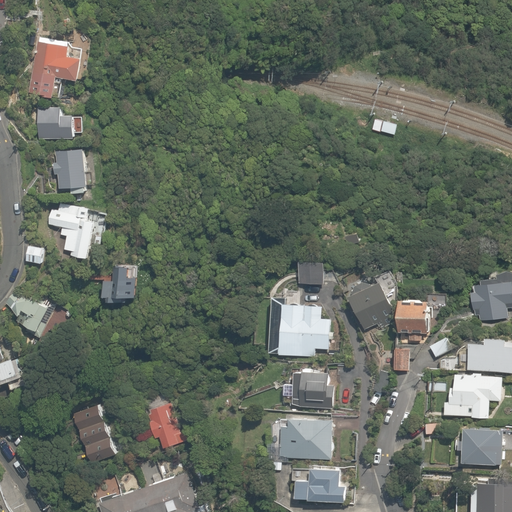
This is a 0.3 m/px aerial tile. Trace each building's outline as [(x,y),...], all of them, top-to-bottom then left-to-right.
[(33,97),(54,99),(57,77),(83,79),(85,56),(69,55),(71,38),(39,35),(33,97)] [(63,113),(63,105),(39,106),(41,139),(77,137),(77,132),(84,132),(84,118),(76,119),(76,112),(63,113)] [(374,129),(382,131),(384,121),(376,119),(374,129)] [(399,124),(386,121),(384,130),(397,134),(399,124)] [(56,173),(59,172),(61,188),(72,187),(72,192),(88,190),(87,185),(90,184),(88,171),(93,170),(91,155),(86,156),(85,145),(56,149),(57,155),(54,155),(56,173)] [(95,235),(91,234),(94,214),(53,208),(50,224),(65,226),(63,235),(68,236),(66,256),(88,259),(91,260),(95,235)] [(47,244),(29,244),(28,260),(46,261),(47,244)] [(301,253),(299,282),(324,284),(326,255),(301,253)] [(117,261),(117,274),(106,275),(107,298),(121,297),(121,293),(141,293),(140,260),(117,261)] [(380,278),(349,292),(367,331),(398,317),(380,278)] [(480,324),(494,323),(494,318),(507,318),(507,306),(511,306),(511,278),(479,280),(479,288),(473,288),(474,310),(480,309),(480,324)] [(10,315),(19,320),(25,308),(33,313),(27,324),(40,330),(53,306),(23,290),(10,315)] [(325,304),(299,302),(300,291),(275,290),(271,354),(280,354),(316,357),(317,347),(331,348),(332,338),(335,338),(335,328),(332,328),(333,317),(324,316),(325,304)] [(397,368),(410,369),(411,359),(414,359),(424,343),(425,334),(434,335),(436,294),(400,292),(397,368)] [(73,313),(58,305),(41,338),(56,346),(73,313)] [(452,331),(431,344),(439,357),(461,343),(452,331)] [(511,336),(471,334),(469,369),(474,369),(484,370),(511,371),(511,336)] [(0,384),(13,380),(25,376),(17,356),(5,360),(0,343),(0,384)] [(294,385),(285,384),(284,404),(309,405),(310,398),(328,399),(330,364),(295,362),(294,385)] [(474,369),(474,373),(457,372),(456,386),(452,386),(452,401),(447,401),(446,413),(491,415),(492,399),(503,400),(505,375),(483,374),(484,370),(474,369)] [(157,438),(162,437),(165,446),(187,439),(171,390),(149,397),(152,407),(147,409),(157,438)] [(103,400),(76,409),(94,459),(121,450),(103,400)] [(291,425),(283,424),(281,455),(333,458),(335,417),(291,414),(291,425)] [(441,422),(426,422),(426,433),(441,433),(441,422)] [(455,449),(464,449),(463,463),(500,465),(502,429),(465,427),(457,426),(455,449)] [(284,459),(273,459),(272,469),(283,470),(284,459)] [(293,478),(298,478),(296,496),(350,500),(352,485),(341,484),(342,467),(294,464),(293,478)] [(139,476),(142,487),(97,500),(100,511),(190,511),(194,511),(206,511),(191,467),(154,478),(152,472),(139,476)] [(511,511),(511,480),(479,480),(478,496),(473,496),(473,511),(478,511),(477,511),(511,511)]
